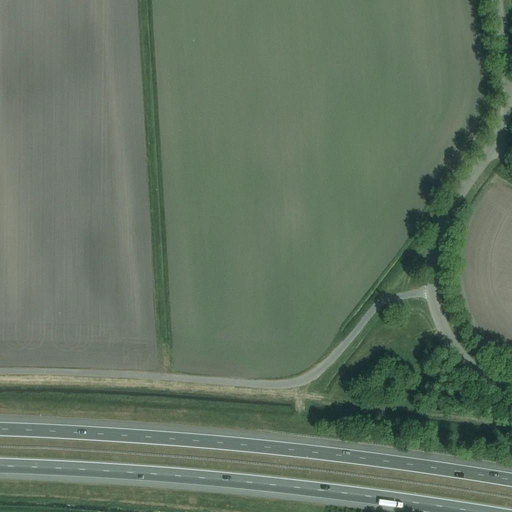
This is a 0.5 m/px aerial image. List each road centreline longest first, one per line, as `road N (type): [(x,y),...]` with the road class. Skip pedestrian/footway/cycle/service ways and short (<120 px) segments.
road 1 (motorway): [(511,480),(288,449),(0,429)]
road 2 (motorway): [(0,466),(246,482),(474,511)]
road 3 (unclassified): [(0,371),(283,385),(323,368),(382,302),(432,291)]
road 4 (tertiary): [(432,291),(440,227),(504,113),(494,0)]
road 5 (tertiary): [(511,390),(456,350),(432,291)]
